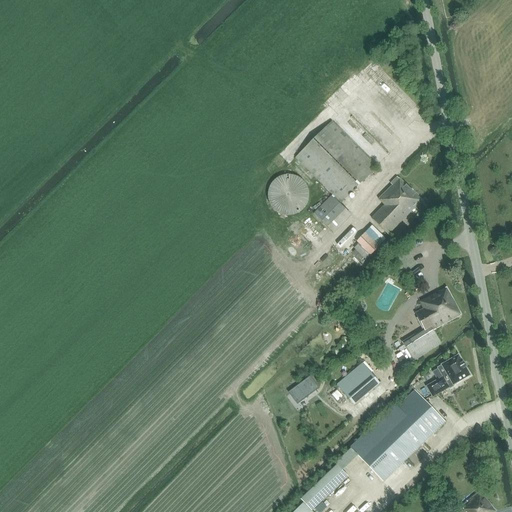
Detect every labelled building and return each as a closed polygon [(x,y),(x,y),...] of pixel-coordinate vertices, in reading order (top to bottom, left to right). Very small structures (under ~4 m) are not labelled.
[(397,99),(403,94),(380,70),(375,75),(397,99)] [(364,92),(369,85),(364,82),(359,88),(364,92)] [(340,205),(377,168),(332,122),(311,143),(306,138),(298,146),(298,147),(297,148),(301,152),(295,159),(332,196),(313,214),(333,235),(351,217),(340,205)] [(300,181),(298,180),(297,179),(295,179),(294,178),(292,178),(290,177),(288,177),(287,178),(285,178),(283,178),(282,179),(280,179),(279,180),(277,181),(276,182),(275,184),(274,185),(273,186),(272,188),(271,190),(271,191),(271,193),(270,195),(270,196),(271,198),(271,200),(271,201),(272,203),(273,205),(274,206),(275,207),(276,209),(277,210),(279,211),(280,212),(282,212),(283,213),(285,213),(286,214),(288,214),(290,214),(292,214),(293,213),(295,213),(296,212),(298,211),(299,210),(301,209),(302,208),(303,207),(304,205),(305,204),(306,202),(306,201),(307,199),(307,197),(307,196),(307,194),(307,192),(306,191),(306,189),(305,188),(304,186),(303,185),(302,183),(301,182),(300,181)] [(393,186),(378,200),(384,207),(376,214),(371,219),(388,236),(415,209),(420,213),(425,207),(420,203),(422,202),(399,179),(399,180),(397,178),(391,184),(393,186)] [(343,254),(368,227),(358,218),(332,245),(343,254)] [(372,250),(378,242),(370,237),(365,245),(372,250)] [(370,256),(359,245),(355,249),(355,250),(350,256),(358,265),(364,259),(366,260),(370,256)] [(413,337),(411,334),(409,331),(399,337),(402,343),(403,344),(402,345),(413,362),(420,358),(441,344),(433,331),(461,316),(446,288),(433,296),(419,303),(423,309),(415,313),(424,330),(413,337)] [(443,378),(427,387),(433,398),(450,389),(450,390),(454,387),(454,386),(471,376),(459,356),(437,368),(443,378)] [(336,385),(354,406),(380,384),(362,363),(336,385)] [(331,380),(335,384),(341,379),(337,375),(331,380)] [(383,482),(445,422),(415,389),(397,407),(395,405),(350,448),(358,456),(361,459),(383,482)] [(300,500),(312,511),(348,477),(336,465),(300,500)] [(355,492),(360,489),(354,479),(349,482),(355,492)] [(334,493),(344,504),(353,495),(348,490),(343,485),(334,493)] [(496,511),(497,511),(479,490),(478,491),(478,492),(461,506),(458,508),(460,511),(496,511)] [(321,505),(325,509),(330,503),(326,499),(321,505)] [(293,511),(312,511),(303,503),(293,511)]
